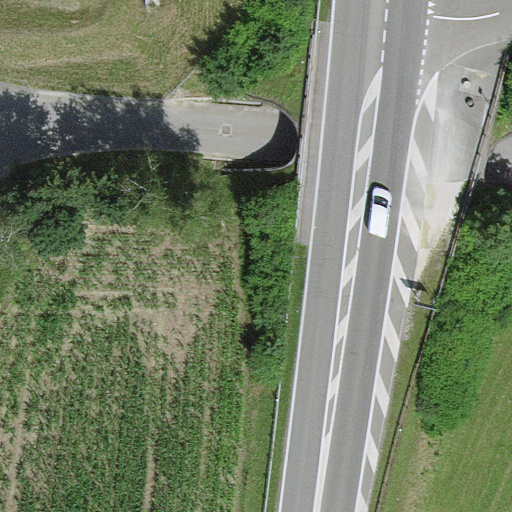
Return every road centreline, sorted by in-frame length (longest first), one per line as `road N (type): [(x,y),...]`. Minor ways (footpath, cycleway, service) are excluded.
road 1 (secondary): [(387,0),(317,511)]
road 2 (track): [(0,123),(511,152)]
